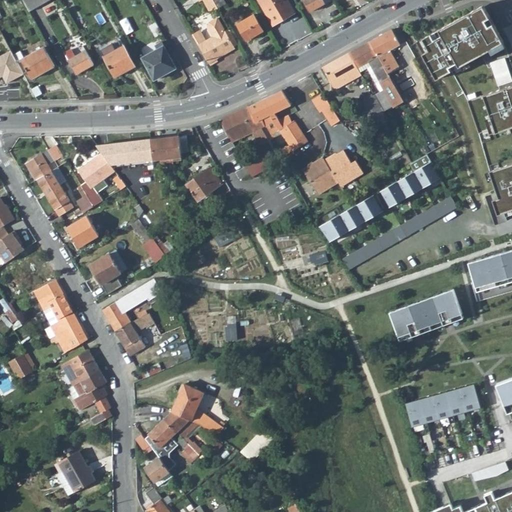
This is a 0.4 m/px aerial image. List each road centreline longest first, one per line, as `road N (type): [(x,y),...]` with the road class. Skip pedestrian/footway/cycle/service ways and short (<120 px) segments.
road 1 (residential): [(123,511),(123,383),(0,155)]
road 2 (tertiary): [(213,102),(422,0)]
road 3 (tertiary): [(0,120),(163,114),(213,102)]
road 4 (residential): [(370,270),(511,223)]
